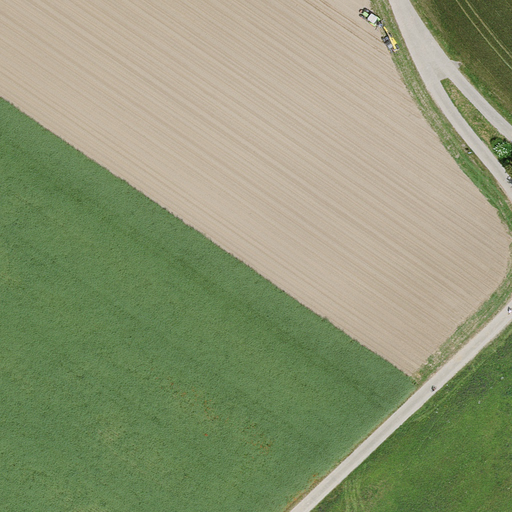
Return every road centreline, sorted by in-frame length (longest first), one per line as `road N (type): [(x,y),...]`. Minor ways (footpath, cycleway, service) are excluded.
road 1 (unclassified): [(302,511),(511,312)]
road 2 (unclassified): [(511,189),(436,94),(396,0)]
road 3 (track): [(511,126),(397,1)]
